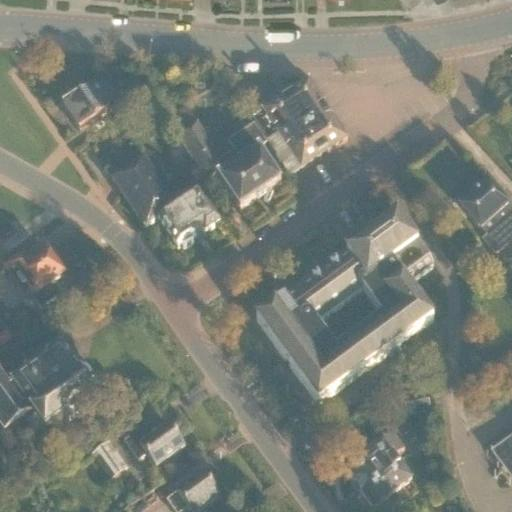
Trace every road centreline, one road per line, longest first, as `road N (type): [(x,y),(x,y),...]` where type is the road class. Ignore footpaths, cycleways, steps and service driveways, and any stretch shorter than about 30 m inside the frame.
road 1 (primary): [(485,33),(325,48),(0,30)]
road 2 (unclassified): [(171,309),(463,107),(485,33)]
road 3 (tertiary): [(322,511),(171,309)]
road 4 (tertiary): [(171,309),(99,224),(0,165)]
